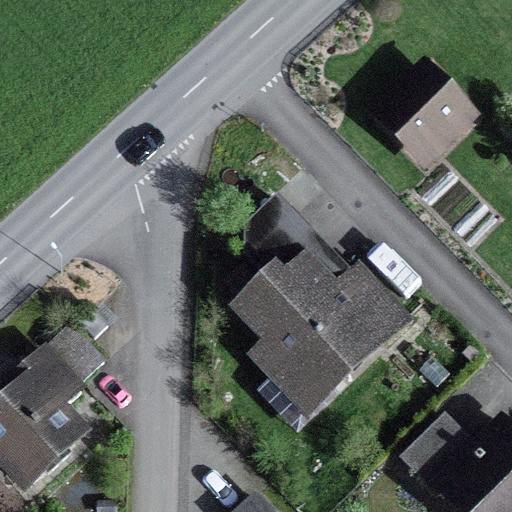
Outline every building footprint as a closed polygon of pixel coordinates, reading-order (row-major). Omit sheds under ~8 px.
[(425,178),(471,136),(424,84),(377,127),(425,178)] [(253,366),(299,420),(407,328),(363,276),(335,299),(305,264),(237,322),(266,355),(253,366)] [(71,341),(86,356),(108,335),(92,319),(71,341)] [(46,364),(81,397),(104,375),(86,356),(71,341),(46,364)] [(81,397),(46,364),(0,409),(0,479),(20,499),(84,436),(63,415),(81,397)] [(441,427),(397,473),(436,511),(511,511),(511,447),(500,436),(476,461),(441,427)]
